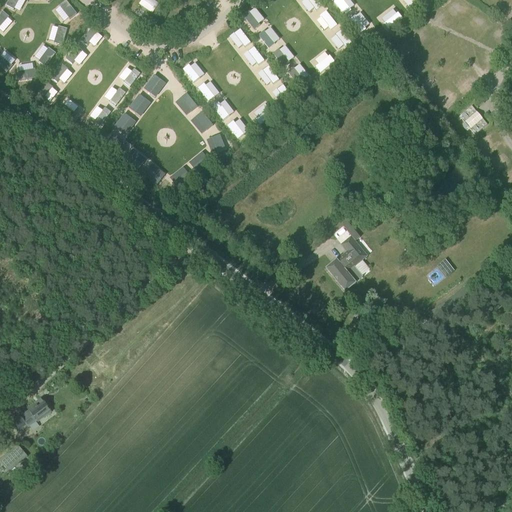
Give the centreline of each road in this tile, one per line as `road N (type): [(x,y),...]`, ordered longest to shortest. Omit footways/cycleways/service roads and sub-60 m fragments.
road 1 (unclassified): [(426,511),(372,393),(339,356),(0,99)]
road 2 (track): [(0,416),(195,247)]
